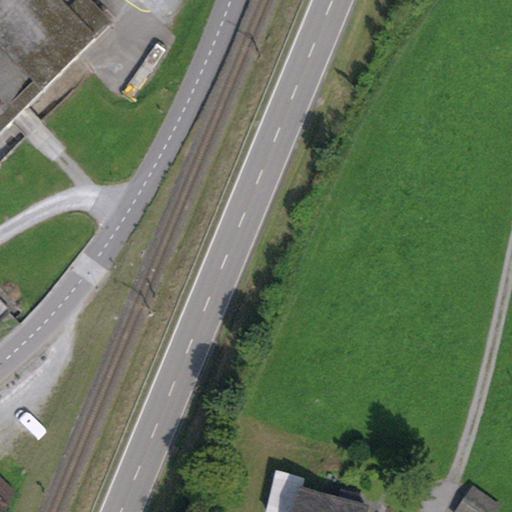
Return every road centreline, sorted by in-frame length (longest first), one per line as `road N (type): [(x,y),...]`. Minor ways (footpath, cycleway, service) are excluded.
road 1 (primary): [(331,0),(118,511)]
road 2 (tertiary): [(127,213),(181,118),(231,0)]
road 3 (tertiary): [(0,363),(62,302),(127,213)]
road 4 (residential): [(0,236),(70,201),(98,199),(127,213)]
